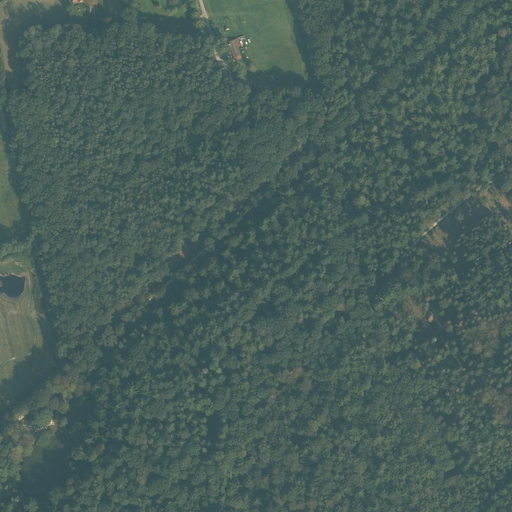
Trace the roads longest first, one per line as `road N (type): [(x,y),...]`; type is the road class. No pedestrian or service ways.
road 1 (track): [(0,437),(477,0)]
road 2 (track): [(511,167),(413,245),(171,511)]
road 3 (track): [(366,301),(326,139)]
